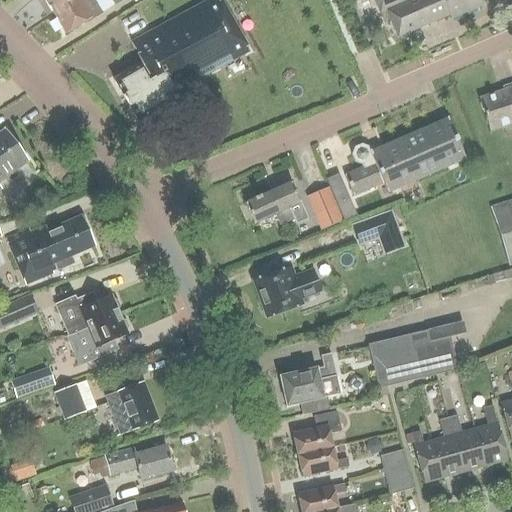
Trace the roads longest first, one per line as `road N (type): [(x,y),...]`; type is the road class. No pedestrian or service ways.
road 1 (residential): [(136,199),(511,40)]
road 2 (tertiary): [(256,511),(212,340),(136,199)]
road 3 (tertiary): [(136,199),(0,34)]
